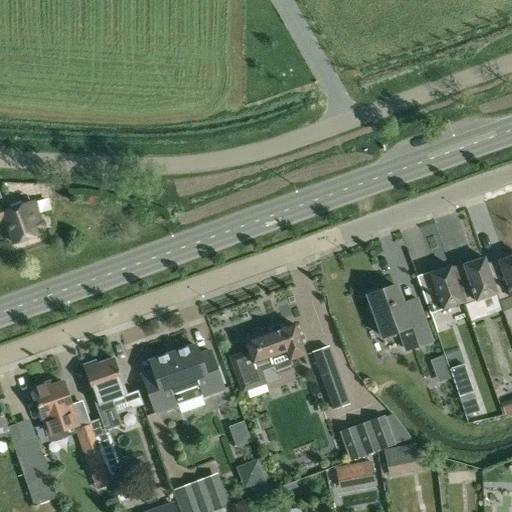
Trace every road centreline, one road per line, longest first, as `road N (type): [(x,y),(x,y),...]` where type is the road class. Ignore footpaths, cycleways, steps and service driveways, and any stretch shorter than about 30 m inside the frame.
road 1 (tertiary): [(0,308),(511,122)]
road 2 (residential): [(511,174),(0,357)]
road 3 (unclassified): [(0,164),(227,163),(511,64)]
